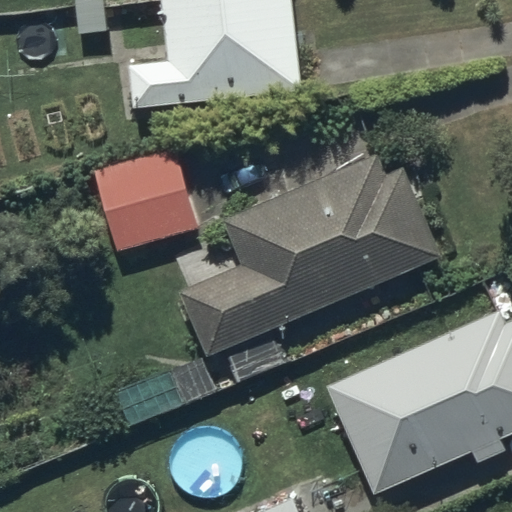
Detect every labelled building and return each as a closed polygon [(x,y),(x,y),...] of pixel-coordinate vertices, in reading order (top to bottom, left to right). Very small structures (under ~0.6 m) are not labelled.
[(78,0),(82,32),(110,29),(106,0),(78,0)] [(136,106),(306,87),(296,0),(166,0),(172,57),(131,62),(136,106)] [(121,249),(202,226),(179,145),(98,168),(121,249)] [(211,354),(446,254),(408,164),(391,171),(382,151),(226,217),(245,262),(183,288),(211,354)] [(505,437),(511,434),(511,318),(510,319),(505,307),(330,383),(378,493),(475,450),(480,462),(511,449),(505,437)] [(303,511),(297,496),(261,511),(303,511)]
